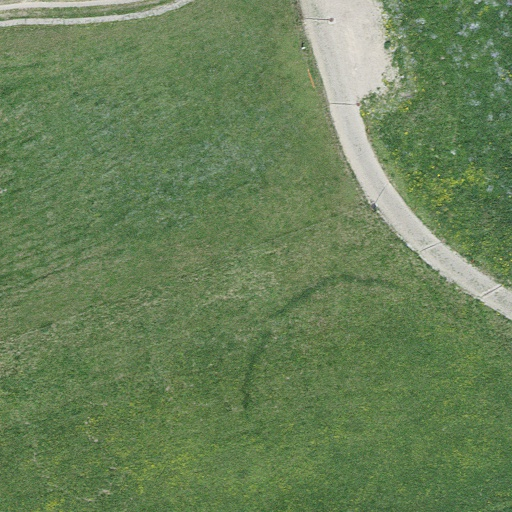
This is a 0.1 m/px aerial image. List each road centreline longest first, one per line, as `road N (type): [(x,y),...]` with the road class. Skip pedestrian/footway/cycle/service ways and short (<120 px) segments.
road 1 (track): [(310,0),(348,130),(386,202),(442,260),(511,305)]
road 2 (track): [(0,16),(164,0)]
